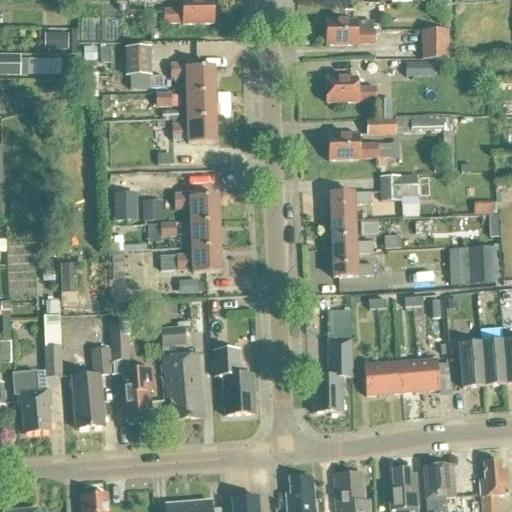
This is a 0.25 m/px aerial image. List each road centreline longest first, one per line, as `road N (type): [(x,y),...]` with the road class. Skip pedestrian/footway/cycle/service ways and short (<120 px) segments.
road 1 (residential): [(287,454),(273,0)]
road 2 (residential): [(0,479),(287,454)]
road 3 (residential): [(287,454),(511,432)]
